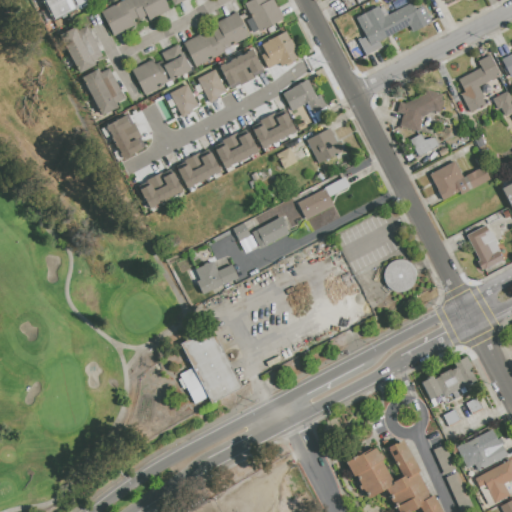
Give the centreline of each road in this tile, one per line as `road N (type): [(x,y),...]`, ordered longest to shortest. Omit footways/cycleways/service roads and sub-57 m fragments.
road 1 (residential): [(461,305),(310,0)]
road 2 (tertiary): [(281,402),(162,463),(92,511)]
road 3 (residential): [(511,11),(358,94)]
road 4 (residential): [(191,124),(334,47)]
road 5 (tertiary): [(290,420),(402,360)]
